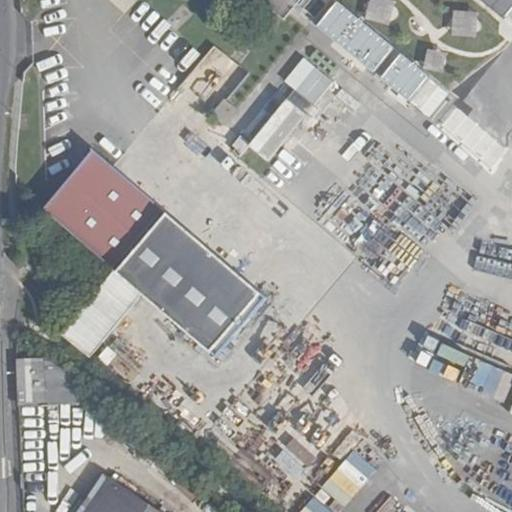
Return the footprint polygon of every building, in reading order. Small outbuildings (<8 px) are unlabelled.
[(295,9),(283,0),(260,0),(285,20),(295,9)] [(283,0),(295,9),(302,0),(283,0)] [(427,119),(448,91),(331,1),(309,30),(427,119)] [(211,114),(244,70),(211,45),(178,89),(211,114)] [(292,92),(313,107),(332,81),(311,66),(292,92)] [(225,102),(213,117),(225,126),(237,111),(225,102)] [(488,169),(503,150),(455,112),(440,131),(488,169)] [(95,152),(44,210),(80,242),(113,270),(114,271),(163,211),(95,152)] [(268,303),(163,211),(114,271),(113,270),(61,334),(90,360),(143,298),(216,362),(268,303)] [(436,346),(427,372),(454,381),(462,355),(436,346)] [(63,371),(22,373),(24,404),(65,402),(63,371)] [(355,451),(297,511),(338,511),(377,471),(355,451)] [(159,511),(115,481),(94,511),(159,511)]
